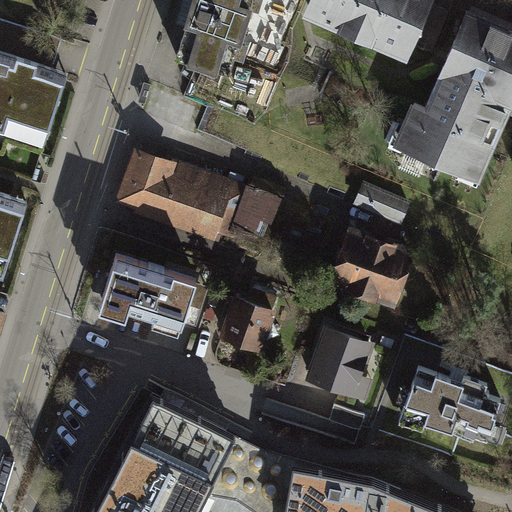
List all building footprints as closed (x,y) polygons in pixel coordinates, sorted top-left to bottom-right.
[(196,0),(178,62),(231,78),(236,62),(245,65),(250,47),(242,44),(251,13),(260,16),(265,0),(196,0)] [(435,0),(315,0),(308,19),(411,60),(435,0)] [(511,118),(511,32),(473,15),(430,114),(414,107),(397,147),(483,184),(511,118)] [(0,52),(0,152),(3,154),(8,138),(42,149),(66,73),(0,52)] [(283,191),(137,139),(117,196),(136,202),(135,206),(217,235),(224,215),(269,231),(283,191)] [(411,196),(363,177),(354,199),(402,218),(411,196)] [(29,203),(0,193),(0,277),(5,279),(29,203)] [(418,249),(351,226),(333,278),(400,301),(418,249)] [(182,316),(195,279),(117,252),(99,305),(125,314),(131,298),(182,316)] [(281,304),(238,289),(223,331),(266,346),(281,304)] [(0,338),(10,307),(0,303),(0,338)] [(368,335),(322,316),(302,374),(362,398),(377,355),(366,350),(368,335)] [(463,379),(419,365),(401,418),(422,425),(425,417),(474,434),(475,430),(488,435),(488,433),(498,436),(502,422),(493,419),(500,398),(488,394),(489,390),(484,388),(486,380),(465,373),(463,379)] [(195,511),(205,493),(236,434),(143,387),(89,474),(78,511),(195,511)] [(339,403),(334,417),(363,427),(368,414),(339,403)] [(236,434),(205,493),(236,498),(258,511),(464,511),(372,476),(295,463),(236,434)]
